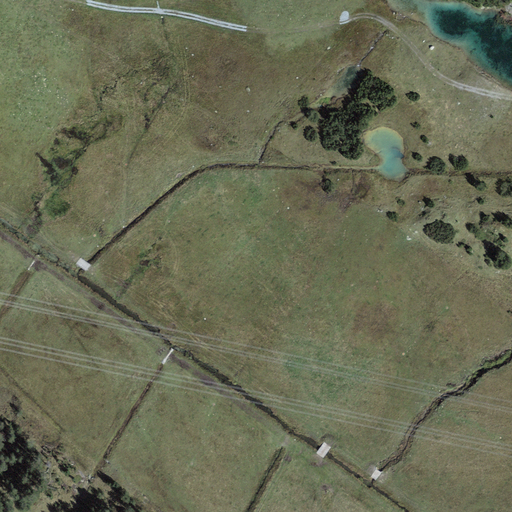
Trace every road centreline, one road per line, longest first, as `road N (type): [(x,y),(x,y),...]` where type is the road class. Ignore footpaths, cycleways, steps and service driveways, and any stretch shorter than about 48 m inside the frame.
road 1 (track): [(72,0),(246,29),(305,30)]
road 2 (track): [(305,30),(377,16),(443,77),(511,97)]
